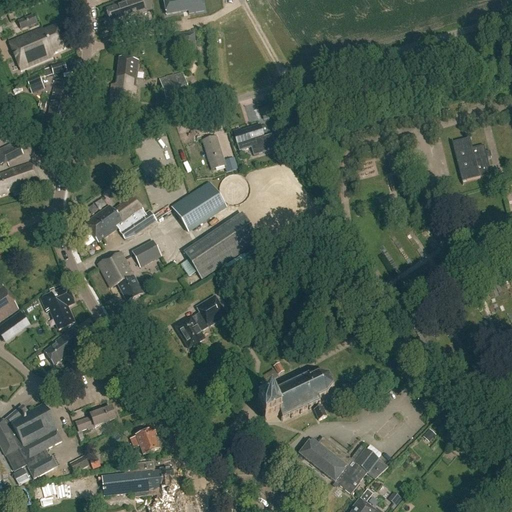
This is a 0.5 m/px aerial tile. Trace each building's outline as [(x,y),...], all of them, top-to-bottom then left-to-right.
[(147,13),(142,0),(136,0),(105,11),(110,25),(115,24),(117,25),(122,23),(122,21),(147,13)] [(205,12),(202,0),(163,0),(166,16),(188,12),(189,15),(205,12)] [(35,25),(31,15),(16,22),(20,32),(35,25)] [(64,49),(55,29),(44,34),(42,30),(10,44),(21,72),(54,58),(52,54),(64,49)] [(194,49),(193,36),(174,36),(175,50),(194,49)] [(138,61),(119,59),(116,86),(111,86),(109,103),(134,106),(136,89),(134,88),(138,61)] [(189,100),(182,74),(159,81),(166,106),(189,100)] [(41,84),(37,76),(26,81),(29,89),(41,84)] [(74,85),(56,81),(46,126),(62,130),(67,103),(70,104),(74,85)] [(254,156),(272,151),(271,146),(276,145),(277,148),(277,149),(277,148),(273,134),(265,137),(261,125),(260,125),(252,128),(252,129),(247,131),(247,129),(242,131),(241,129),(234,131),(235,133),(234,133),(240,151),(252,148),(254,156)] [(225,167),(216,138),(203,142),(212,171),(225,167)] [(452,141),(451,141),(463,186),(462,183),(491,176),(487,159),(491,158),(489,152),(485,153),(484,146),(470,150),(468,140),(471,140),(471,139),(452,144),(452,141)] [(23,155),(17,142),(0,150),(0,166),(0,167),(23,155)] [(39,187),(31,164),(8,172),(9,173),(0,176),(0,197),(18,191),(19,194),(39,187)] [(361,179),(377,177),(376,170),(360,172),(361,179)] [(206,187),(168,213),(184,237),(222,210),(206,187)] [(109,207),(84,225),(98,244),(117,230),(119,233),(119,234),(124,241),(134,236),(156,221),(149,212),(144,215),(142,211),(132,197),(112,211),(109,207)] [(260,242),(241,215),(183,254),(188,261),(180,266),(188,278),(195,273),(201,281),(260,242)] [(88,250),(97,243),(86,228),(77,234),(88,250)] [(154,245),(140,252),(145,262),(159,254),(154,245)] [(129,270),(120,255),(98,266),(111,291),(117,287),(126,304),(142,296),(133,278),(131,279),(127,271),(129,270)] [(0,322),(18,311),(2,288),(0,289),(0,322)] [(74,305),(66,288),(40,300),(48,317),(49,316),(53,323),(54,323),(58,332),(74,325),(67,308),(74,305)] [(226,318),(214,298),(195,309),(199,315),(175,330),(188,351),(203,342),(198,335),(226,318)] [(39,306),(16,317),(23,331),(45,321),(39,306)] [(85,346),(73,330),(61,339),(62,341),(44,354),(53,367),(67,357),(68,359),(85,346)] [(281,365),(276,367),(280,376),(285,373),(281,365)] [(319,376),(319,374),(317,374),(317,377),(310,380),(308,375),(306,376),(307,378),(299,382),(298,380),(296,381),(297,383),(289,386),(288,384),(286,385),(287,388),(281,390),(280,388),(278,389),(279,391),(272,394),(270,394),(270,395),(271,396),(272,399),(257,406),(264,423),(280,416),(282,420),(281,422),(283,422),(283,420),(290,417),(291,419),(293,419),(292,416),(299,413),(300,415),(302,414),(301,412),(308,409),(309,411),(311,410),(310,408),(316,406),(317,409),(313,411),(318,422),(326,418),(321,408),(320,406),(318,400),(326,397),(328,399),(328,398),(328,396),(333,389),(335,390),(335,388),(333,387),(329,379),(330,377),(329,376),(327,377),(319,376)] [(0,449),(5,458),(18,451),(33,480),(56,468),(51,457),(46,460),(42,453),(62,442),(42,406),(24,416),(23,415),(22,415),(18,410),(4,422),(3,421),(0,422),(0,449)] [(75,425),(78,433),(87,430),(88,431),(116,421),(111,409),(90,417),(91,419),(75,425)] [(155,439),(152,432),(130,440),(134,450),(140,448),(143,456),(159,450),(155,439)] [(350,460),(323,439),(318,445),(312,441),(309,444),(308,443),(299,456),(350,496),(360,484),(359,483),(367,473),(375,480),(388,468),(360,447),(350,460)] [(185,511),(183,489),(180,487),(176,488),(176,483),(174,483),(172,469),(160,471),(160,472),(154,473),(153,464),(136,465),(123,471),(124,477),(101,479),(103,496),(134,493),(135,498),(157,496),(158,508),(148,509),(148,511),(185,511)] [(373,496),(367,491),(360,501),(359,500),(353,509),(355,510),(353,511),(373,511),(374,510),(366,504),(373,496)] [(399,497),(393,504),(397,507),(403,500),(399,497)]
